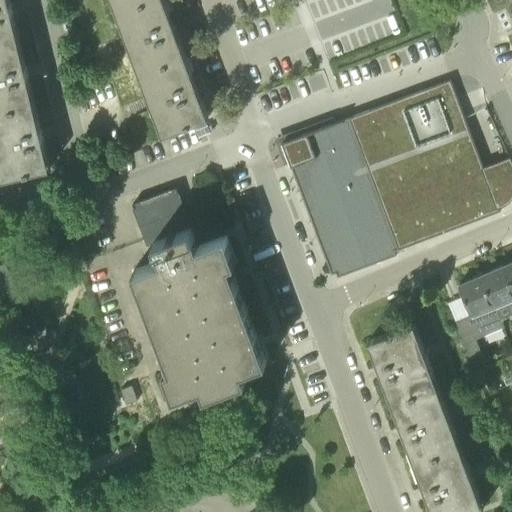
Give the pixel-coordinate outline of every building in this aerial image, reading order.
[(0,0),(0,45),(15,42),(11,25),(16,24),(9,0),(0,0)] [(113,0),(118,12),(149,0),(113,0)] [(170,12),(165,0),(149,0),(118,12),(141,73),(186,56),(179,38),(174,40),(164,14),(170,12)] [(15,42),(0,45),(0,111),(30,104),(26,89),(31,87),(24,56),(18,57),(15,42)] [(186,56),(141,73),(163,134),(209,117),(202,99),(196,101),(187,75),(192,73),(186,56)] [(350,116),(282,141),(332,273),(336,271),(338,276),(396,254),(395,250),(399,248),(501,210),(451,78),(350,116)] [(30,104),(0,111),(0,165),(5,165),(8,177),(45,168),(41,152),(46,151),(39,119),(34,121),(30,104)] [(201,143),(216,137),(215,133),(213,128),(198,134),(201,143)] [(161,260),(134,270),(170,367),(165,369),(175,396),(202,386),(205,395),(247,380),(243,370),(267,361),(231,264),(236,262),(226,236),(197,247),(194,238),(195,237),(191,226),(154,240),(161,260)] [(7,261),(0,264),(0,292),(18,284),(7,261)] [(482,274),(495,304),(511,297),(511,282),(505,265),(482,274)] [(504,326),(495,304),(482,274),(459,284),(472,314),(456,320),(474,365),(485,361),(476,338),(504,326)] [(32,308),(19,285),(2,295),(15,318),(32,308)] [(397,400),(433,387),(429,376),(434,373),(419,334),(414,336),(410,324),(374,338),(380,354),(375,356),(386,386),(391,384),(397,400)] [(0,391),(2,394),(13,385),(2,371),(0,372),(0,391)] [(433,387),(397,400),(403,415),(398,417),(409,447),(414,445),(420,460),(455,447),(451,436),(457,434),(442,395),(437,397),(433,387)] [(37,451),(32,439),(24,442),(29,455),(37,451)] [(455,447),(420,460),(426,475),(421,477),(432,507),(437,505),(439,511),(468,511),(478,508),(474,497),(479,495),(465,457),(460,459),(455,447)]
